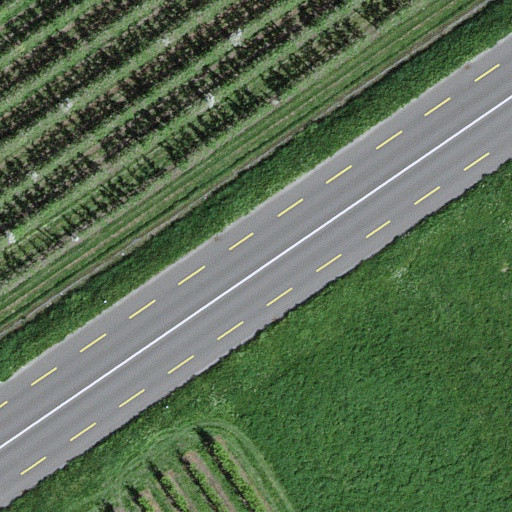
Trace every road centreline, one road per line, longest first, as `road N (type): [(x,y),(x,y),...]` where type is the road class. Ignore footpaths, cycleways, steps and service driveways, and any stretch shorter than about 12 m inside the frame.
road 1 (primary): [(511,70),(0,424)]
road 2 (primary): [(0,466),(511,116)]
